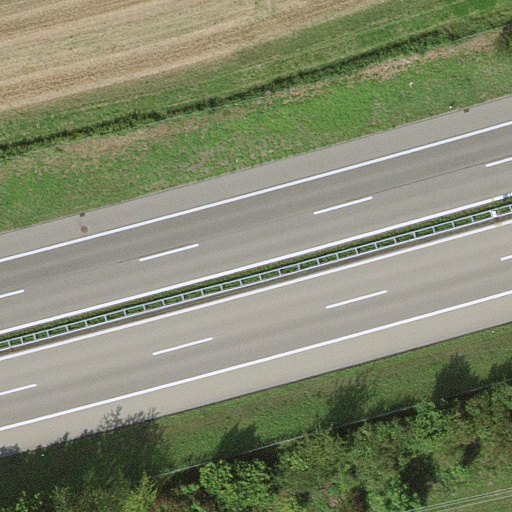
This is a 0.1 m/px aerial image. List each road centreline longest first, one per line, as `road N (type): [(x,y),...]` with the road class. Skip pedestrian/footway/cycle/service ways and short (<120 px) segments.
road 1 (motorway): [(0,396),(511,258)]
road 2 (motorway): [(511,159),(0,297)]
